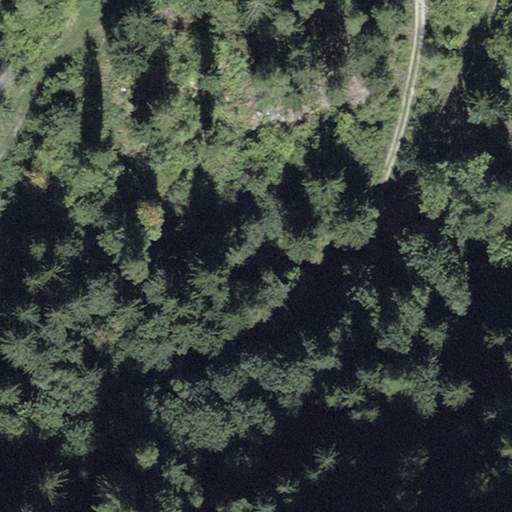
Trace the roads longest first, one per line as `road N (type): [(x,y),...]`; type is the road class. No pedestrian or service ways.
road 1 (track): [(426,0),(394,171),(398,188),(414,188),(447,131),(500,0)]
road 2 (track): [(0,161),(114,0)]
